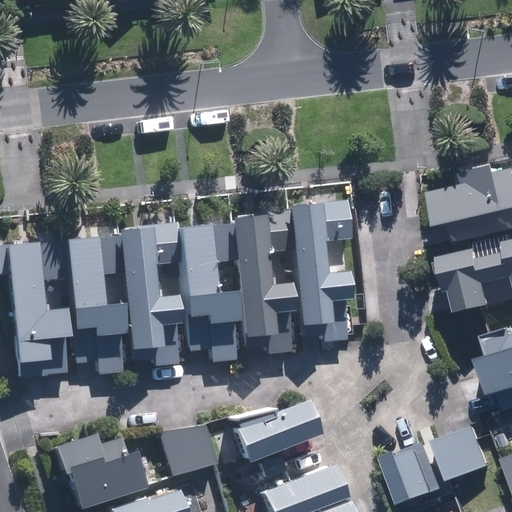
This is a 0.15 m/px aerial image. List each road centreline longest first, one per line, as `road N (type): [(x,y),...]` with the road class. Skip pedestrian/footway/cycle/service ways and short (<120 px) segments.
road 1 (residential): [(0,428),(335,361)]
road 2 (residential): [(289,76),(0,112)]
road 3 (residential): [(511,44),(289,76)]
road 4 (residential): [(407,357),(392,208)]
road 5 (residential): [(357,431),(421,407),(407,357)]
